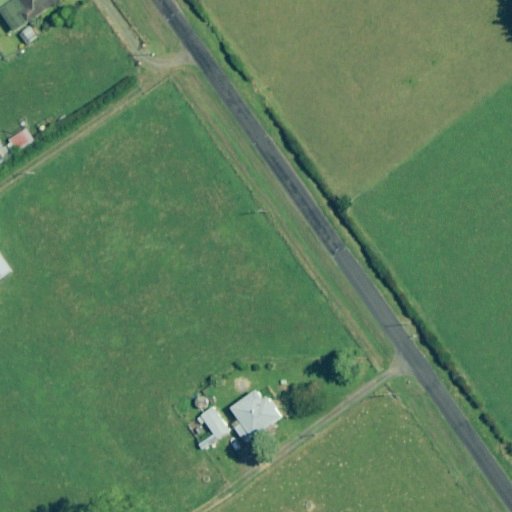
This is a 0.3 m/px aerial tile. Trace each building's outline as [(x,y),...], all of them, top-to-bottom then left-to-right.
[(0,0),(0,9),(14,0),(0,0)] [(62,0),(20,0),(4,12),(19,32),(63,1),(62,0)] [(40,37),(33,27),(22,35),(30,45),(40,37)] [(54,118),(40,129),(46,138),(61,126),(54,118)] [(27,129),(9,142),(20,156),(37,143),(27,129)] [(3,138),(0,139),(0,166),(0,167),(14,159),(3,138)] [(0,279),(13,270),(0,250),(0,279)] [(268,400),(261,390),(235,409),(246,424),(239,429),(250,443),(286,417),(271,397),(268,400)] [(217,406),(197,421),(210,439),(201,445),(206,451),(235,430),(217,406)] [(226,446),(217,452),(229,468),(237,463),(226,446)]
